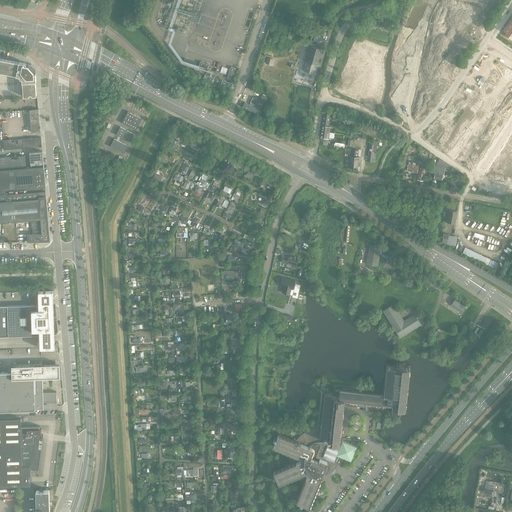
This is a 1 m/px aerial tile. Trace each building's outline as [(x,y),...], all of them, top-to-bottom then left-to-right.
[(451,12),(449,16),(459,23),(462,19),(451,12)] [(449,16),(446,20),(457,27),(459,23),(449,16)] [(444,23),(443,23),(445,25),(454,30),(457,27),(446,20),(444,23)] [(169,37),(168,45),(172,46),(172,40),(175,32),(177,32),(185,35),(187,29),(183,28),(183,25),(181,24),(181,22),(174,22),(173,24),(170,24),(168,30),(170,30),(170,33),(169,37)] [(443,28),(452,34),(454,30),(445,25),(443,28)] [(438,31),(439,32),(439,31),(449,38),(452,34),(443,28),(441,27),(438,31)] [(437,35),(438,36),(446,42),(449,38),(439,31),(439,32),(437,35)] [(314,40),(319,43),(323,38),(317,34),(314,40)] [(436,39),(435,39),(444,45),(446,42),(438,36),(436,39)] [(433,38),(431,42),(441,49),(444,45),(435,39),(436,39),(434,38),(433,38)] [(316,65),(319,65),(324,50),(308,45),(304,61),(306,62),(303,71),(314,74),(316,65)] [(437,49),(434,54),(445,61),(448,56),(437,49)] [(492,49),(489,54),(497,59),(497,60),(499,61),(502,56),(492,49)] [(434,54),(431,58),(442,65),(445,61),(434,54)] [(489,54),(485,58),(494,64),(497,60),(497,59),(489,54)] [(36,81),(36,73),(34,74),(34,72),(28,65),(26,65),(27,63),(19,62),(19,63),(0,58),(0,72),(20,76),(22,79),(23,93),(24,96),(24,97),(37,96),(37,95),(36,88),(36,81)] [(431,58),(428,63),(439,70),(442,65),(431,58)] [(485,58),(482,62),(493,70),(496,65),(494,64),(485,58)] [(482,62),(479,67),(482,69),(481,71),(488,77),(493,70),(482,62)] [(428,63),(425,67),(436,74),(439,70),(428,63)] [(236,69),(231,67),(227,78),(232,80),(236,69)] [(477,72),(475,76),(483,82),(486,79),(487,79),(488,77),(481,71),(479,74),(477,72)] [(475,76),(472,80),(481,86),(480,86),(482,87),(483,87),(484,85),(485,83),(483,82),(475,76)] [(401,93),(398,98),(402,100),(405,102),(406,103),(409,105),(413,108),(416,104),(417,102),(425,90),(419,86),(415,84),(410,80),(409,81),(406,85),(404,88),(404,89),(402,92),(401,93)] [(472,80),(469,84),(478,90),(478,89),(480,86),(481,86),(472,80)] [(469,84),(467,87),(477,95),(480,91),(478,89),(478,90),(469,84)] [(467,87),(464,91),(475,98),(477,95),(467,87)] [(464,91),(462,95),(470,101),(472,102),(475,98),(464,91)] [(462,95),(459,99),(468,104),(470,101),(462,95)] [(261,108),(264,102),(253,97),(250,102),(254,104),(253,107),(245,103),(243,107),(260,116),(262,111),(259,109),(260,107),(261,108)] [(459,99),(457,102),(465,108),(468,104),(459,99)] [(457,102),(454,106),(463,112),(465,108),(457,102)] [(503,106),(503,107),(511,112),(511,111),(511,107),(505,103),(503,106)] [(499,109),(498,109),(499,110),(500,109),(509,116),(511,112),(503,107),(503,106),(501,105),(499,109)] [(37,109),(30,110),(30,113),(32,132),(41,131),(39,109),(37,109)] [(497,113),(507,119),(509,116),(500,109),(499,110),(497,113)] [(452,110),(448,114),(457,122),(461,119),(463,117),(455,110),(453,112),(452,110)] [(128,111),(122,123),(135,129),(135,130),(136,130),(142,118),(141,118),(128,112),(128,111)] [(494,116),(496,117),(504,123),(507,119),(497,113),(496,112),(494,115),(494,116)] [(448,114),(444,117),(454,126),(457,122),(448,114)] [(444,117),(441,121),(450,130),(454,126),(444,117)] [(496,117),(493,121),(502,127),(504,123),(496,117)] [(441,121),(437,125),(445,133),(446,134),(450,130),(441,121)] [(492,123),(490,128),(498,134),(501,129),(492,123)] [(437,125),(433,129),(442,137),(445,133),(437,125)] [(130,142),(134,134),(134,133),(133,134),(120,127),(120,126),(116,135),(130,141),(129,142),(130,142)] [(490,128),(487,132),(495,137),(498,134),(490,128)] [(432,134),(430,136),(435,142),(437,140),(439,141),(442,138),(443,138),(442,137),(433,129),(430,132),(432,134)] [(487,132),(484,136),(493,141),(495,137),(487,132)] [(484,136),(482,140),(490,145),(493,141),(484,136)] [(42,144),(41,137),(3,141),(4,150),(42,147),(42,145),(42,144)] [(124,154),(128,145),(127,145),(114,139),(114,138),(110,146),(110,147),(110,146),(124,153),(123,153),(124,154)] [(379,141),(370,140),(367,161),(376,163),(379,141)] [(482,140),(479,144),(487,149),(490,145),(482,140)] [(479,144),(476,147),(485,153),(487,149),(479,144)] [(476,147),(473,151),(482,157),(485,153),(476,147)] [(511,152),(504,147),(502,151),(510,157),(511,154),(511,152)] [(44,167),(42,152),(42,151),(29,152),(31,168),(44,167)] [(473,151),(471,155),(479,161),(482,157),(473,151)] [(502,151),(499,154),(508,160),(510,157),(502,151)] [(499,154),(497,158),(506,163),(508,160),(499,154)] [(471,155),(468,159),(477,165),(479,161),(471,155)] [(25,156),(0,157),(0,170),(26,168),(25,156)] [(359,157),(350,156),(349,166),(358,167),(359,157)] [(428,160),(422,158),(419,171),(417,180),(423,181),(428,160)] [(449,165),(439,158),(437,167),(431,166),(429,172),(435,173),(434,179),(442,180),(443,175),(444,175),(445,170),(448,170),(449,165)] [(497,158),(495,161),(503,167),(506,163),(497,158)] [(468,159),(465,164),(470,167),(474,169),(477,165),(468,159)] [(495,161),(492,165),(501,170),(503,167),(495,161)] [(409,164),(408,164),(407,170),(417,172),(419,164),(416,163),(413,162),(413,163),(409,162),(409,164)] [(492,165),(490,168),(498,174),(501,170),(492,165)] [(31,168),(26,168),(0,170),(0,195),(6,195),(5,190),(44,187),(45,187),(44,170),(44,167),(31,168)] [(490,168),(487,172),(496,178),(498,174),(490,168)] [(45,192),(6,195),(0,195),(0,207),(0,223),(16,222),(41,220),(42,234),(27,234),(28,242),(50,241),(46,197),(45,192)] [(457,212),(449,211),(447,222),(455,224),(457,212)] [(183,215),(180,221),(185,224),(188,218),(183,215)] [(457,237),(449,235),(443,234),(443,238),(442,243),(447,244),(447,245),(450,246),(450,245),(456,246),(457,237)] [(378,266),(380,255),(381,247),(370,245),(366,264),(378,266)] [(488,264),(491,258),(465,247),(462,253),(488,264)] [(283,256),(282,263),(296,266),(298,257),(288,255),(288,257),(283,256)] [(413,268),(396,257),(394,261),(395,261),(393,263),(410,274),(413,268)] [(224,271),(224,272),(223,280),(232,281),(232,284),(234,284),(234,283),(235,283),(235,281),(241,282),(242,272),(224,271)] [(282,277),(280,286),(285,287),(284,289),(283,293),(289,295),(291,289),(293,289),(295,281),(282,277)] [(39,303),(39,306),(37,305),(35,305),(33,305),(32,305),(0,306),(0,336),(33,335),(34,335),(37,335),(38,335),(40,334),(40,344),(40,348),(55,348),(54,343),(53,302),(53,291),(38,292),(39,298),(39,303)] [(461,312),(467,304),(457,297),(451,305),(461,312)] [(404,321),(393,305),(383,311),(400,338),(421,325),(415,314),(404,321)] [(294,438),(293,440),(278,434),(274,446),(288,452),(288,454),(291,454),(290,455),(290,456),(290,457),(290,458),(290,460),(290,461),(290,462),(291,463),(291,464),(274,471),(279,483),(296,476),(297,477),(297,478),(298,479),(299,480),(300,481),(301,481),(302,482),(303,483),(304,484),(296,501),(309,506),(316,489),(318,489),(320,489),(320,477),(321,476),(322,476),(323,475),(324,475),(325,475),(326,475),(327,475),(328,474),(330,473),(331,472),(332,472),(332,471),(333,471),(333,470),(334,469),(335,468),(336,468),(340,457),(351,461),(357,447),(342,440),(342,441),(338,441),(339,439),(342,439),(342,433),(343,425),(343,421),(341,421),(342,410),(343,410),(344,403),(345,403),(345,404),(348,405),(348,404),(355,404),(356,400),(360,401),(361,401),(386,404),(387,402),(389,402),(393,403),(392,411),(399,412),(399,409),(405,409),(409,368),(403,367),(404,364),(397,363),(396,367),(387,366),(384,394),(385,394),(384,395),(349,391),(350,389),(343,388),(343,391),(335,390),(337,390),(336,395),(325,393),(321,429),(320,429),(320,428),(320,427),(318,428),(316,428),(315,428),(313,429),(311,429),(309,430),(308,430),(306,431),(305,432),(304,433),(302,434),(300,436),(299,436),(298,438),(296,440),(294,438)] [(0,373),(0,411),(35,410),(35,409),(44,409),(43,403),(57,403),(56,392),(43,392),(43,378),(60,377),(59,364),(12,366),(12,373),(0,373)] [(39,470),(43,438),(41,437),(41,434),(41,433),(41,429),(40,429),(39,426),(21,427),(21,418),(0,418),(0,486),(18,486),(31,486),(31,469),(39,470)] [(496,492),(501,493),(503,484),(489,481),(490,481),(488,493),(493,494),(494,490),(496,491),(496,492)] [(49,511),(49,490),(44,490),(44,488),(40,489),(40,490),(36,490),(36,507),(34,507),(34,511),(49,511)]
